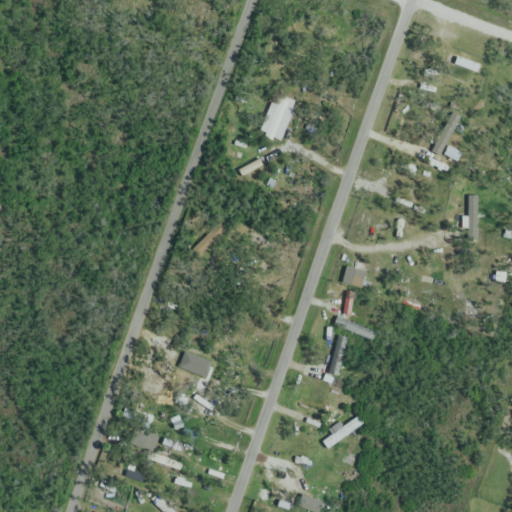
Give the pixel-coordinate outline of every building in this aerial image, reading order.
[(433,80),(433,90),(474,90),(474,80),(433,80)] [(260,134),(280,142),(297,102),(278,94),(260,134)] [(336,309),(372,312),(373,302),(337,299),(336,309)] [(372,342),(376,334),(339,318),(335,325),(372,342)] [(338,354),(348,346),(340,337),(330,345),(338,354)] [(322,443),(328,451),(364,424),(358,416),(322,443)] [(155,504),(163,511),(173,511),(160,499),(155,504)]
